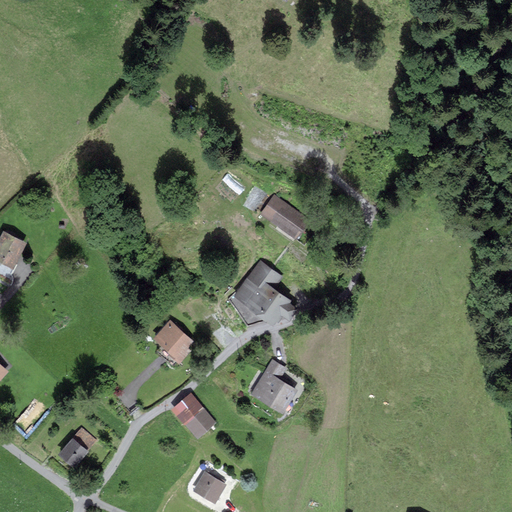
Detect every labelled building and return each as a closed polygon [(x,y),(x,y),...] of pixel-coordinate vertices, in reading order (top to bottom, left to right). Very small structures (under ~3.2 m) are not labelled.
[(262,213),(295,237),(307,219),(275,195),(262,213)] [(0,238),(0,262),(11,268),(24,243),(3,232),(0,238)] [(260,262),(236,297),(272,322),(279,312),(288,318),(294,309),(287,304),(289,301),(272,290),(281,277),(260,262)] [(170,322),(156,338),(180,360),(194,343),(170,322)] [(273,360),(252,394),(282,413),(296,391),(277,379),(284,367),(273,360)] [(192,394),(172,409),(195,438),(215,423),(192,394)] [(58,453),(71,466),(93,443),(80,430),(58,453)] [(205,472),(195,490),(215,502),(225,485),(205,472)]
